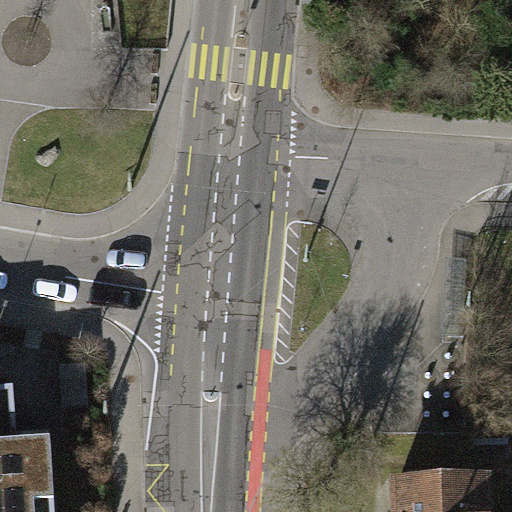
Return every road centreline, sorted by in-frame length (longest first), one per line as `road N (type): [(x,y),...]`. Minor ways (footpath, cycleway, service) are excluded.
road 1 (residential): [(231,147),(511,169)]
road 2 (residential): [(0,260),(216,296)]
road 3 (secondary): [(206,511),(216,296)]
road 4 (secondary): [(216,296),(231,147)]
road 5 (secondary): [(231,147),(245,0)]
